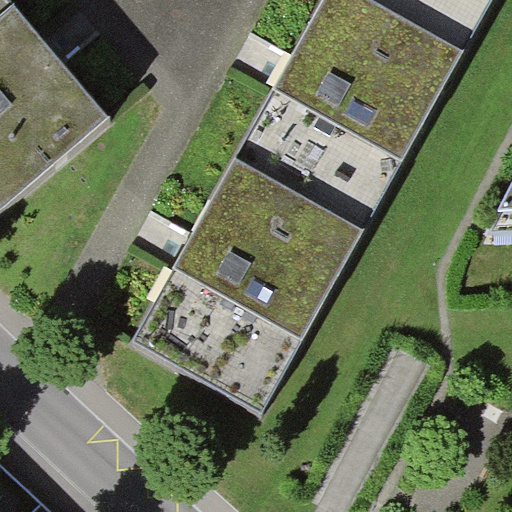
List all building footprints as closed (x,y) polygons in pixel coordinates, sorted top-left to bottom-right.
[(9,0),(0,0),(0,209),(109,116),(9,0)] [(407,0),(327,0),(249,144),(374,212),(469,34),(407,0)] [(407,0),(469,34),(488,0),(407,0)] [(249,144),(153,322),(278,390),(374,212),(249,144)] [(511,200),(502,219),(511,219),(511,200)] [(61,511),(0,454),(0,511),(61,511)]
